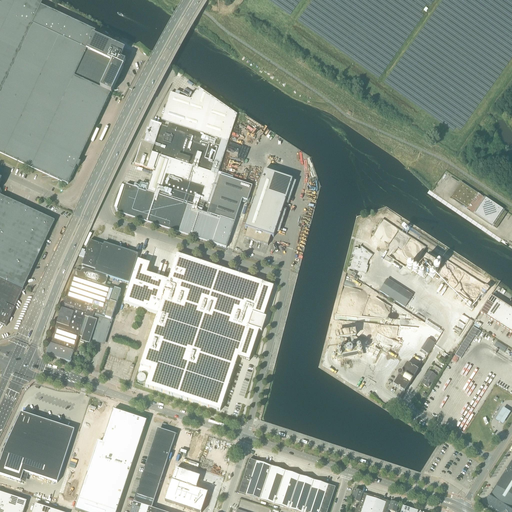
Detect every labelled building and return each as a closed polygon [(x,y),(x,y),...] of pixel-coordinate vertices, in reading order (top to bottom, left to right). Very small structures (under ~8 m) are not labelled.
[(0,0),(0,153),(43,173),(42,174),(42,178),(51,178),(52,182),(58,182),(59,180),(60,181),(68,185),(77,166),(79,167),(81,163),(78,162),(110,94),(101,89),(114,63),(87,50),(93,36),(94,36),(96,31),(43,7),(41,6),(43,2),(39,0),(0,0)] [(93,36),(87,50),(114,63),(101,89),(110,94),(111,94),(112,92),(114,88),(122,72),(123,69),(124,67),(123,67),(125,62),(122,61),(123,58),(125,59),(127,56),(125,55),(127,52),(124,51),(124,50),(121,49),(114,45),(110,44),(103,40),(94,36),(93,36)] [(142,143),(135,165),(153,171),(147,192),(126,185),(117,212),(150,223),(226,248),(242,199),(247,201),(252,186),(232,180),(233,177),(218,172),(237,115),(198,88),(190,100),(170,93),(161,121),(169,124),(167,128),(151,123),(149,131),(147,130),(146,135),(147,136),(145,143),(142,143)] [(274,237),(293,180),(264,171),(245,228),(248,229),(244,238),(268,246),(271,237),(274,237)] [(0,323),(6,326),(15,308),(14,308),(23,289),(55,221),(46,217),(0,195),(1,192),(0,189),(0,184),(2,180),(0,179),(0,323)] [(507,213),(461,183),(451,198),(497,229),(507,213)] [(366,264),(367,264),(369,258),(369,259),(372,255),(364,248),(359,249),(359,247),(354,248),(352,256),(353,254),(356,255),(352,268),(367,272),(369,266),(366,265),(366,264)] [(138,260),(124,303),(157,314),(138,372),(149,375),(145,386),(220,411),(238,357),(249,361),(259,331),(261,332),(266,318),(264,317),(274,287),(262,283),(177,255),(168,281),(147,274),(150,264),(138,260)] [(425,280),(435,263),(427,258),(416,274),(417,274),(420,268),(424,271),(420,276),(421,277),(424,271),(428,273),(424,279),(425,280)] [(436,265),(432,271),(436,274),(440,268),(436,265)] [(379,291),(389,297),(388,299),(394,303),(395,301),(405,307),(412,296),(387,279),(379,291)] [(491,296),(480,313),(483,315),(486,317),(487,317),(491,311),(492,309),(498,300),(497,300),(494,298),(491,296)] [(498,300),(492,309),(499,313),(504,304),(501,302),(498,300)] [(504,304),(499,313),(505,317),(510,308),(507,306),(504,304)] [(504,319),(499,325),(500,326),(504,329),(506,330),(509,332),(511,333),(511,309),(510,308),(505,317),(504,319)] [(491,311),(487,317),(487,318),(490,319),(493,321),(497,315),(499,313),(492,309),(491,311)] [(497,315),(493,321),(493,322),(496,323),(499,325),(504,319),(505,317),(499,313),(497,315)] [(473,327),(455,355),(461,359),(475,336),(478,337),(481,332),(478,331),(473,327)] [(335,334),(336,341),(357,337),(355,330),(335,334)] [(497,341),(494,346),(504,352),(507,348),(497,341)] [(345,348),(336,350),(338,360),(343,359),(357,357),(357,356),(362,355),(362,354),(361,354),(361,351),(361,350),(360,346),(356,346),(352,347),(351,347),(351,348),(345,349),(345,348)] [(399,377),(393,385),(404,392),(418,371),(407,364),(401,372),(400,372),(399,372),(398,373),(398,374),(398,375),(398,376),(399,377)] [(445,367),(441,364),(440,364),(439,366),(436,364),(435,366),(434,366),(432,369),(439,373),(440,371),(440,372),(441,371),(442,371),(445,367)] [(429,371),(421,384),(428,388),(431,382),(432,383),(436,376),(429,371)] [(503,424),(510,412),(506,410),(503,408),(496,420),(498,422),(503,424)] [(90,467),(75,510),(79,511),(80,511),(117,511),(133,463),(125,460),(138,419),(109,409),(97,444),(98,444),(90,467)] [(5,449),(0,462),(0,474),(21,482),(24,472),(57,483),(75,430),(21,413),(5,449)] [(176,435),(174,435),(168,433),(168,432),(165,431),(165,432),(158,430),(153,445),(146,464),(164,470),(176,435)] [(181,439),(174,458),(213,472),(219,453),(181,439)] [(250,460),(239,493),(297,511),(327,511),(335,488),(250,460)] [(511,511),(511,460),(490,496),(489,495),(488,496),(489,496),(488,498),(488,500),(488,502),(489,504),(490,505),(491,506),(491,507),(492,506),(500,511),(503,511),(505,510),(506,511),(511,511)] [(164,470),(146,464),(144,471),(162,477),(164,470)] [(176,469),(165,502),(196,511),(202,511),(208,493),(194,488),(198,476),(176,469)] [(162,477),(144,471),(141,479),(159,485),(162,477)] [(159,485),(141,479),(139,487),(157,492),(159,485)] [(157,492),(139,487),(136,494),(154,500),(157,492)] [(388,511),(389,511),(392,511),(395,511),(397,508),(398,507),(397,507),(398,505),(391,502),(391,503),(362,493),(363,493),(355,490),(351,500),(358,502),(357,504),(356,504),(355,508),(353,511),(388,511)] [(3,493),(0,501),(0,503),(8,506),(11,496),(10,496),(7,495),(6,494),(3,494),(3,493)] [(134,502),(142,505),(149,507),(152,508),(154,500),(136,494),(134,502)] [(11,496),(8,506),(16,508),(19,498),(18,498),(15,497),(14,497),(11,496)] [(19,498),(16,508),(24,511),(24,510),(25,507),(26,506),(26,503),(25,501),(23,500),(22,500),(19,499),(19,498)] [(130,511),(139,511),(142,505),(134,502),(130,511)]
